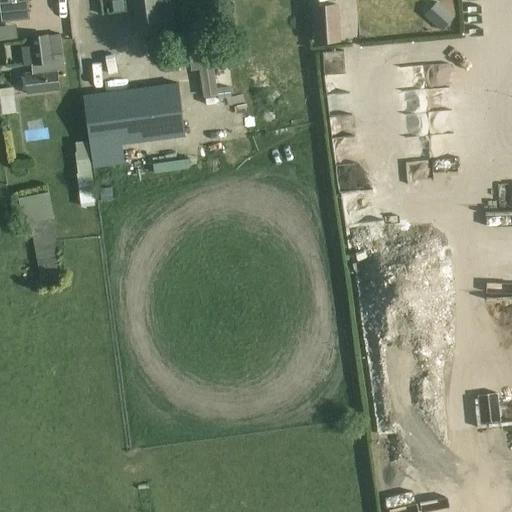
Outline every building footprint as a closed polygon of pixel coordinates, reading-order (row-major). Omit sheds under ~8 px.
[(0,0),(2,20),(30,18),(27,0),(0,0)] [(157,0),(132,0),(137,35),(161,33),(157,0)] [(456,15),(437,0),(425,14),(443,30),(456,15)] [(312,4),(314,42),(342,40),(339,2),(312,4)] [(202,33),(214,32),(212,16),(201,18),(202,33)] [(28,94),(60,90),(57,70),(65,69),(63,54),(61,34),(49,35),(48,34),(28,36),(30,46),(22,47),(24,65),(31,64),(32,72),(25,73),(28,94)] [(4,39),(4,55),(18,54),(18,39),(4,39)] [(322,51),(324,73),(346,71),(344,49),(322,51)] [(226,63),(225,52),(191,57),(192,68),(201,67),(205,96),(216,94),(212,65),(226,63)] [(175,86),(134,91),(131,69),(94,73),(97,97),(96,97),(102,141),(182,130),(175,86)] [(0,112),(13,112),(11,84),(0,84),(0,112)] [(88,199),(87,136),(75,136),(76,199),(88,199)] [(24,223),(54,217),(49,192),(19,197),(24,223)] [(511,289),(484,290),(485,309),(493,308),(494,340),(511,339),(511,309),(511,308),(511,289)]
